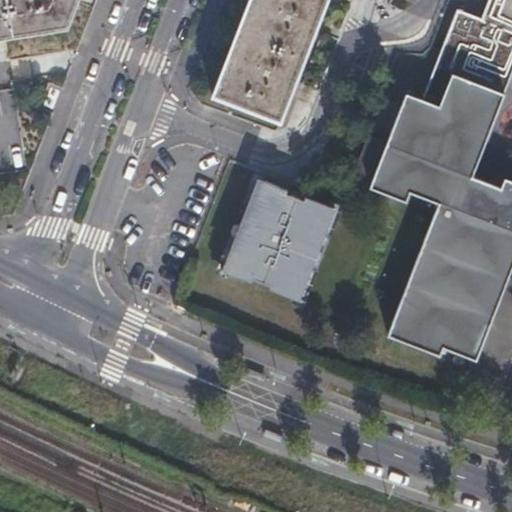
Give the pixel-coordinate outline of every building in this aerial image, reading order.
[(0,0),(0,34),(65,25),(75,0),(0,0)] [(249,0),(214,91),(280,117),(325,0),(249,0)] [(447,67),(504,90),(511,69),(511,0),(487,0),(481,17),(458,8),(423,98),(433,103),(447,67)] [(470,175),(504,90),(447,67),(433,103),(423,98),(407,92),(400,110),(370,185),(405,198),(409,189),(440,202),(389,332),(439,352),(442,344),(458,350),(474,356),(511,260),(511,180),(505,178),(501,188),(470,175)] [(223,266),(251,278),(253,274),(271,281),(269,285),(298,297),(334,206),(305,195),(304,199),(286,192),(287,188),(258,176),(223,266)]
